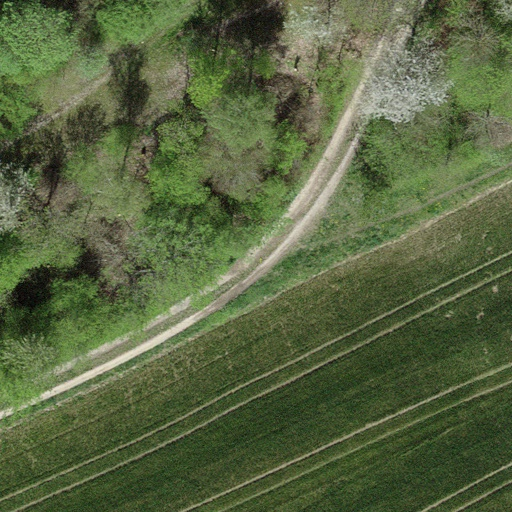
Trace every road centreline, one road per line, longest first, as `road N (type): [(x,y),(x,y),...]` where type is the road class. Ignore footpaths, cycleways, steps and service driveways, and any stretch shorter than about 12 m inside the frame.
road 1 (track): [(439,0),(407,37),(354,156),(280,258),(228,309),(0,419)]
road 2 (track): [(228,309),(401,197),(511,147)]
